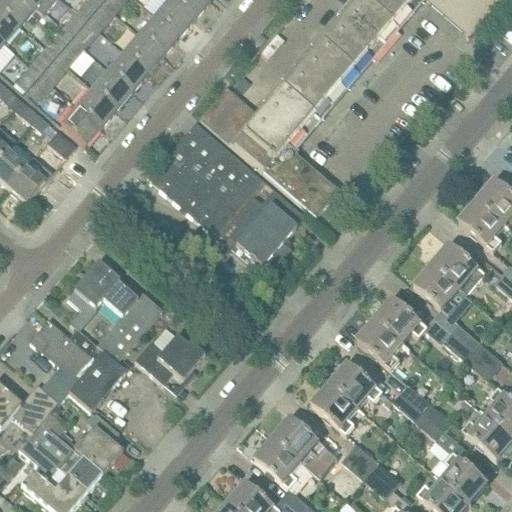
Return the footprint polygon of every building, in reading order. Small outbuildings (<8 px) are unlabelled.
[(34,12),(19,0),(2,0),(0,3),(0,14),(19,31),(34,12)] [(19,0),(34,12),(43,20),(58,1),(56,0),(19,0)] [(89,0),(78,14),(88,21),(101,6),(93,0),(89,0)] [(123,0),(113,0),(105,10),(114,18),(127,3),(123,0)] [(205,0),(172,0),(171,3),(195,23),(211,5),(205,0)] [(199,122),(199,123),(247,164),(315,222),(332,202),(319,191),(291,166),(289,169),(280,161),(287,153),(319,115),(417,0),(434,0),(461,23),(466,18),(480,30),(497,10),(505,0),(356,0),(319,44),(256,118),(227,93),(225,92),(199,122)] [(171,3),(155,21),(179,41),(195,23),(171,3)] [(101,33),(114,18),(105,10),(92,25),(101,33)] [(19,31),(0,14),(0,46),(3,49),(19,31)] [(73,20),(60,35),(69,43),(82,27),(73,20)] [(139,39),(163,60),(179,41),(155,21),(139,39)] [(87,31),(74,46),(83,54),(96,39),(87,31)] [(47,50),(56,58),(69,43),(60,35),(47,50)] [(265,43),(259,38),(255,44),(260,48),(265,43)] [(139,39),(124,57),(148,78),(163,60),(139,39)] [(0,46),(0,75),(14,58),(3,49),(0,46)] [(83,54),(74,46),(61,62),(70,70),(83,54)] [(42,56),(29,71),(38,79),(51,64),(42,56)] [(108,76),(132,96),(148,78),(124,57),(108,76)] [(56,68),(43,83),(52,91),(65,76),(56,68)] [(16,86),(25,94),(38,79),(29,71),(16,86)] [(108,76),(93,94),(116,114),(132,96),(108,76)] [(52,91),(43,83),(30,98),(39,106),(52,91)] [(0,102),(13,113),(21,104),(2,88),(0,91),(0,102)] [(93,94),(77,112),(101,133),(116,114),(93,94)] [(21,120),(31,129),(39,120),(29,111),(21,120)] [(61,131),(85,151),(101,133),(77,112),(61,131)] [(40,137),(48,127),(39,120),(31,129),(40,137)] [(147,182),(147,183),(147,184),(182,214),(197,227),(246,171),(195,127),(186,137),(185,138),(147,182)] [(0,164),(16,146),(0,131),(0,164)] [(46,147),(65,163),(75,151),(57,135),(46,147)] [(16,146),(0,164),(0,186),(7,193),(32,164),(14,149),(17,146),(16,146)] [(39,155),(32,164),(7,193),(26,209),(31,203),(44,188),(33,178),(47,162),(39,155)] [(296,232),(305,222),(265,188),(246,171),(197,227),(249,271),(253,266),(261,273),(274,258),(280,263),(289,253),(283,247),(296,232)] [(477,206),(505,229),(511,220),(511,198),(495,184),(477,206)] [(495,241),(505,229),(477,206),(459,227),(493,256),(502,247),(495,241)] [(126,220),(108,241),(120,251),(138,230),(126,220)] [(450,249),(432,270),(466,300),(485,279),(450,249)] [(97,267),(67,303),(81,315),(87,307),(95,314),(103,305),(122,321),(97,350),(79,335),(76,333),(76,334),(68,343),(95,365),(103,356),(116,368),(121,362),(162,315),(142,298),(136,304),(117,288),(119,286),(97,267)] [(432,270),(414,292),(442,316),(455,327),(455,326),(473,306),(466,300),(432,270)] [(511,271),(510,270),(502,279),(511,287),(511,271)] [(511,303),(511,287),(502,279),(494,288),(511,303)] [(393,303),(375,325),(403,348),(412,337),(419,343),(425,336),(430,339),(432,337),(428,333),(393,303)] [(95,365),(68,343),(48,325),(29,346),(76,387),(95,365)] [(393,360),(403,348),(375,325),(357,346),(391,375),(400,366),(393,360)] [(460,331),(453,340),(473,357),(481,348),(460,331)] [(453,340),(445,349),(466,366),(473,357),(453,340)] [(163,390),(165,388),(173,378),(182,386),(204,360),(189,347),(187,350),(176,341),(162,357),(150,346),(134,365),(163,390)] [(503,367),(481,348),(473,357),(495,376),(503,367)] [(126,376),(116,368),(103,356),(95,365),(76,387),(68,397),(91,417),(126,376)] [(495,376),(473,357),(466,366),(488,385),(495,376)] [(348,368),(330,389),(358,413),(367,402),(374,408),(383,398),(348,368)] [(358,413),(330,389),(312,411),(346,440),(355,430),(348,425),(358,413)] [(408,389),(400,398),(422,417),(430,408),(408,389)] [(12,420),(33,438),(41,428),(50,418),(58,408),(37,390),(20,409),(0,391),(0,434),(12,420)] [(496,409),(487,420),(511,442),(511,405),(498,393),(490,403),(496,409)] [(415,426),(422,417),(400,398),(393,407),(415,426)] [(452,427),(430,408),(422,417),(444,436),(452,427)] [(467,455),(444,436),(422,417),(415,426),(437,445),(453,458),(460,464),(467,455)] [(50,418),(41,428),(59,443),(68,433),(50,418)] [(74,456),(102,480),(122,456),(111,447),(119,439),(95,418),(87,428),(93,433),(74,456)] [(511,447),(511,442),(487,420),(477,432),(470,426),(462,436),(496,465),(511,447)] [(291,422),(273,444),(301,467),(307,473),(319,483),(337,462),(291,422)] [(33,438),(18,455),(40,474),(49,481),(56,472),(66,481),(54,496),(45,488),(46,487),(44,486),(42,483),(40,485),(35,480),(32,478),(20,491),(44,511),(74,511),(102,480),(74,456),(59,443),(41,428),(33,438)] [(273,444),(255,465),(289,494),(281,503),(292,511),(310,511),(290,494),(298,485),(307,473),(301,467),(273,444)] [(349,457),(371,476),(379,467),(357,448),(349,457)] [(364,485),(371,476),(349,457),(342,466),(364,485)] [(441,465),(432,476),(442,485),(470,509),(488,488),(460,464),(453,458),(445,468),(441,465)] [(0,476),(0,493),(21,470),(12,463),(0,476)] [(401,486),(379,467),(371,476),(393,495),(401,486)] [(393,495),(371,476),(364,485),(394,511),(411,511),(412,511),(393,495)] [(430,511),(466,511),(469,509),(442,485),(432,496),(425,491),(417,501),(430,511)] [(246,487),(228,508),(232,511),(292,511),(281,503),(274,511),(246,487)]
